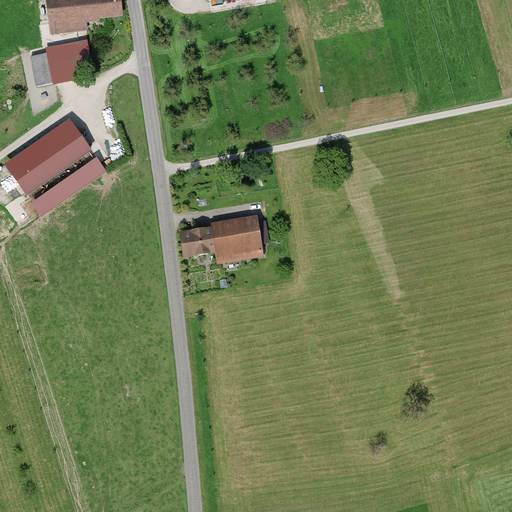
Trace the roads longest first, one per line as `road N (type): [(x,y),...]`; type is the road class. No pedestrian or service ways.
road 1 (unclassified): [(134,0),(175,293),(195,511)]
road 2 (track): [(160,173),(511,102)]
road 3 (track): [(0,158),(142,57)]
